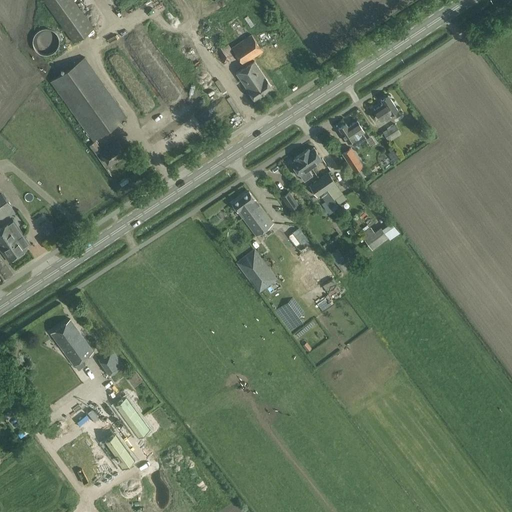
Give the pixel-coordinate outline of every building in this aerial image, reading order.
[(42,0),(74,43),(94,28),(76,3),(80,0),(42,0)] [(117,42),(164,7),(158,0),(153,0),(109,33),(117,42)] [(278,23),(255,39),(252,34),(232,48),(243,64),(262,50),(261,49),(285,33),(278,23)] [(33,41),(33,42),(33,43),(33,44),(33,45),(33,46),(34,47),(34,48),(35,49),(37,51),(37,52),(39,53),(41,54),(42,54),(44,55),(45,55),(47,55),(48,55),(50,54),(52,54),(53,53),(54,52),(55,51),(56,51),(57,50),(58,48),(58,47),(59,46),(59,45),(59,44),(59,43),(59,42),(59,41),(59,40),(59,39),(59,38),(59,37),(58,36),(58,35),(57,34),(56,33),(55,32),(55,31),(54,31),(52,30),(51,29),(50,29),(48,29),(46,28),(45,28),(43,29),(41,29),(39,30),(37,32),(36,33),(35,34),(35,35),(34,36),(34,37),(33,38),(33,39),(33,40),(33,41)] [(213,49),(223,64),(235,56),(225,41),(213,49)] [(268,60),(273,58),(270,49),(265,51),(268,60)] [(85,57),(51,81),(93,141),(127,117),(85,57)] [(254,62),(237,73),(254,99),(272,87),(254,62)] [(175,88),(165,91),(167,99),(177,97),(175,88)] [(391,117),(389,114),(397,109),(388,95),(381,100),(383,102),(374,109),(381,119),(383,118),(385,121),(391,117)] [(198,118),(171,133),(177,144),(204,128),(198,118)] [(155,120),(146,126),(151,133),(159,127),(155,120)] [(367,138),(363,131),(364,131),(357,120),(348,126),(346,123),(338,128),(350,145),(354,146),(367,138)] [(395,123),(382,132),(389,142),(402,133),(395,123)] [(117,139),(100,151),(109,164),(120,157),(121,157),(126,153),(117,139)] [(156,155),(170,152),(168,141),(154,143),(156,155)] [(363,165),(351,147),(343,152),(355,170),(363,165)] [(308,148),(301,153),(310,166),(321,159),(313,148),(310,150),(308,148)] [(310,166),(301,153),(294,158),(295,159),(291,162),(296,169),(293,171),(297,175),(299,174),(304,180),(311,175),(307,168),(310,166)] [(318,178),(326,189),(327,189),(334,199),(336,201),(342,197),(340,194),(343,193),(335,183),(328,171),(318,178)] [(326,189),(318,178),(309,185),(317,196),(326,189)] [(0,213),(11,206),(1,192),(0,190),(0,213)] [(232,203),(253,231),(257,236),(273,224),(248,191),(232,203)] [(298,204),(289,191),(281,196),(290,209),(298,204)] [(0,249),(9,262),(28,249),(9,222),(0,228),(0,249)] [(259,237),(276,261),(296,247),(280,223),(259,237)] [(360,233),(371,249),(389,238),(381,227),(375,231),(371,226),(360,233)] [(55,231),(52,227),(45,232),(48,237),(55,231)] [(232,256),(252,284),(270,271),(249,243),(232,256)] [(337,263),(343,272),(359,262),(353,253),(345,259),(345,258),(337,263)] [(0,282),(13,273),(0,255),(0,282)] [(324,264),(302,277),(309,290),(320,284),(325,292),(336,285),(331,276),(324,264)] [(287,302),(275,310),(288,330),(300,322),(287,302)] [(70,319),(52,333),(78,369),(85,365),(81,359),(93,351),(70,319)] [(125,367),(112,349),(98,359),(111,377),(125,367)] [(112,407),(136,439),(149,430),(125,397),(112,407)] [(135,469),(113,439),(110,441),(108,439),(100,444),(113,463),(117,460),(127,474),(135,469)] [(144,479),(150,474),(144,467),(138,472),(144,479)] [(150,511),(152,511),(157,510),(135,477),(105,498),(109,504),(134,487),(150,511)] [(36,480),(29,484),(27,480),(9,491),(15,501),(40,487),(36,480)] [(170,505),(177,501),(172,493),(165,497),(170,505)]
